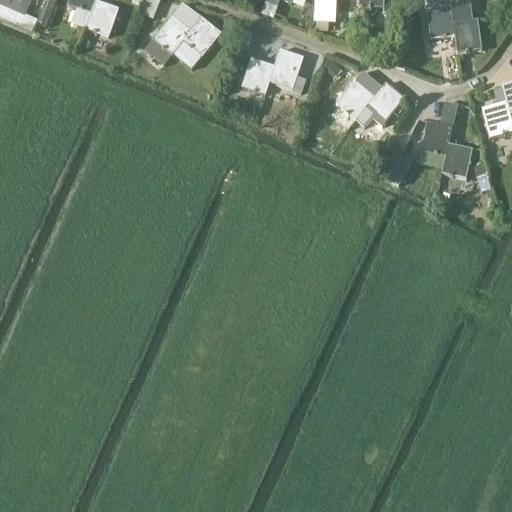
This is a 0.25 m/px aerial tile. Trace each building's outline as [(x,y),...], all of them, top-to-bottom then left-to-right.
[(56,4),(57,0),(47,0),(37,25),(46,29),(56,4)] [(71,0),(69,7),(91,16),(92,16),(96,4),(97,4),(98,0),(71,0)] [(161,0),(147,0),(146,7),(158,11),(161,0)] [(332,3),(331,0),(315,0),(314,24),(335,25),(336,4),(332,3)] [(359,0),(359,10),(384,11),(384,0),(359,0)] [(455,39),(456,39),(454,27),(452,9),(451,9),(449,0),(431,0),(432,2),(427,3),(428,13),(427,13),(431,43),(455,39)] [(92,16),(91,16),(85,32),(109,41),(119,12),(97,4),(96,4),(92,16)] [(454,27),(456,39),(455,39),(458,57),(483,53),(478,23),(473,24),(470,4),(451,6),(451,9),(452,9),(454,27)] [(172,60),(183,46),(190,36),(201,22),(182,7),(144,53),(164,69),(171,59),(172,60)] [(240,26),(226,21),(223,30),(236,35),(240,26)] [(183,46),(202,62),(221,38),(201,22),(190,36),(183,46)] [(245,35),(243,41),(253,45),(255,38),(245,35)] [(275,70),(271,82),(270,85),(293,93),(304,62),(280,53),(274,70),(275,70)] [(251,62),(242,91),(266,99),(270,85),(271,82),(275,70),(274,70),(251,62)] [(332,63),(324,71),(334,80),(341,73),(332,63)] [(337,108),(356,124),(367,111),(367,110),(375,100),(356,84),(337,108)] [(503,93),(506,106),(507,106),(510,118),(511,124),(511,86),(502,89),(503,93)] [(367,111),(356,124),(365,131),(376,117),(386,126),(405,103),(386,87),(375,100),(367,110),(367,111)] [(507,106),(506,106),(503,93),(494,95),(498,108),(483,112),(490,141),(511,135),(511,124),(510,118),(507,106)] [(458,109),(445,106),(443,117),(456,120),(458,109)] [(422,154),(446,160),(449,147),(453,130),(428,125),(422,154)] [(446,160),(442,177),(467,182),(473,152),(449,147),(446,160)] [(366,149),(364,169),(377,170),(379,150),(366,149)] [(400,161),(387,183),(399,190),(412,168),(400,161)] [(482,195),(491,193),(487,177),(488,177),(486,167),(484,167),(483,162),(477,164),(478,169),(474,170),(477,180),(478,180),(482,195)]
